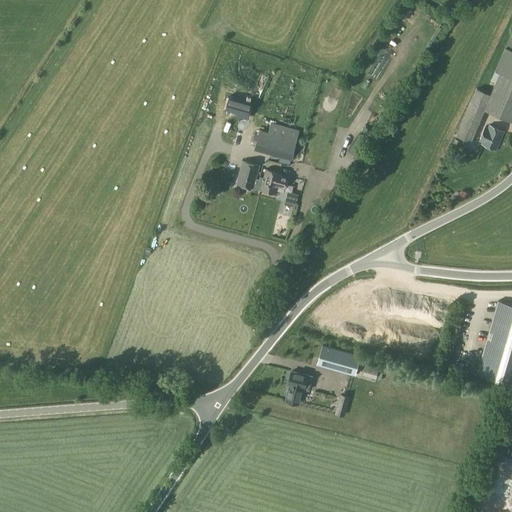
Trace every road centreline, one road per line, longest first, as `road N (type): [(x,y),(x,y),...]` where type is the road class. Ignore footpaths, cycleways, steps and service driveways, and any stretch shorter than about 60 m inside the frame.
road 1 (unclassified): [(214,414),(181,404),(0,417)]
road 2 (unclassified): [(214,414),(311,294),(343,273)]
road 3 (unclassified): [(394,245),(511,178)]
